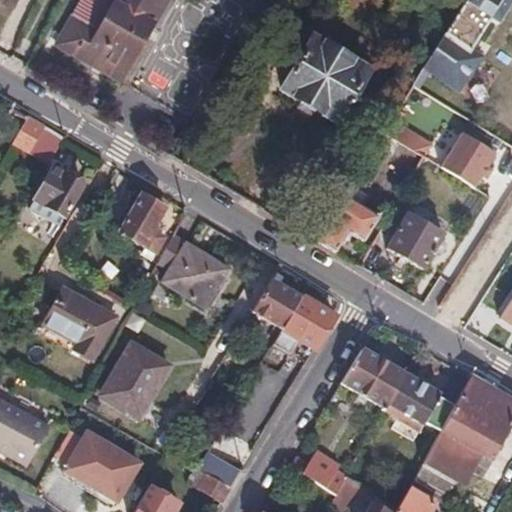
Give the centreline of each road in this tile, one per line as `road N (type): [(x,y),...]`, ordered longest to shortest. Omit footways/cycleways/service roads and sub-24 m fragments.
road 1 (tertiary): [(0,83),(362,297)]
road 2 (residential): [(362,297),(235,511)]
road 3 (tertiary): [(362,297),(511,381)]
